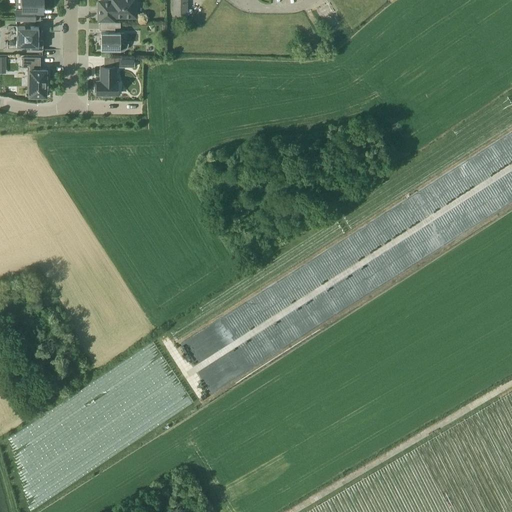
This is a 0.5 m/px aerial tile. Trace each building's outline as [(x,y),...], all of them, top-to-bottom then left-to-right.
[(15,0),(15,5),(15,20),(25,20),(35,20),(35,12),(43,12),(42,0),(15,0)] [(99,1),(99,20),(109,20),(115,20),(115,18),(135,18),(135,6),(135,0),(110,0),(110,1),(99,1)] [(172,0),(173,2),(173,16),(187,16),(187,2),(186,0),(172,0)] [(99,38),(99,43),(103,43),(103,50),(113,50),(125,50),(127,49),(128,47),(128,45),(128,44),(124,44),(124,33),(120,33),(114,33),(114,27),(120,27),(120,22),(109,22),(99,22),(99,30),(101,30),(101,36),(101,38),(99,38)] [(17,26),(17,45),(30,45),(30,50),(32,50),(42,50),(43,39),(38,39),(38,26),(28,26),(17,26)] [(118,57),(118,67),(134,67),(134,57),(118,56),(118,57)] [(22,57),(22,67),(28,67),(27,92),(29,92),(29,96),(45,96),(45,87),(46,87),(46,85),(45,85),(45,81),(46,81),(46,79),(45,79),(46,70),(40,70),(40,58),(22,57)] [(94,83),(94,92),(96,92),(96,95),(102,95),(102,97),(111,97),(111,95),(117,95),(117,81),(116,81),(116,67),(104,67),(100,67),(100,81),(96,81),(96,83),(94,83)] [(202,361),(212,352),(204,345),(202,346),(196,339),(188,346),(202,361)]
